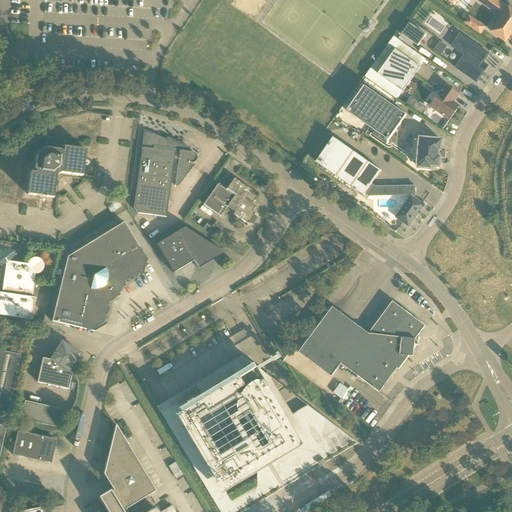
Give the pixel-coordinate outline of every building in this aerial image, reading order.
[(497,0),(476,0),(502,18),(492,32),(506,42),(511,33),(511,9),(509,8),(497,0)] [(486,28),(469,17),(464,24),(481,35),(486,28)] [(418,46),(426,35),(410,23),(402,35),(418,46)] [(489,54),(460,34),(452,47),(460,53),(463,49),(467,52),(456,68),(477,82),(485,70),(480,67),(489,54)] [(440,41),(435,50),(442,54),(448,45),(440,41)] [(378,74),(403,92),(421,67),(396,50),(378,74)] [(388,142),(396,130),(397,130),(398,131),(400,127),(399,127),(407,115),(406,115),(365,86),(347,112),(388,140),(387,141),(388,142)] [(430,106),(450,120),(459,107),(453,102),(458,95),(447,86),(442,94),(440,93),(430,106)] [(144,131),(134,208),(138,213),(166,217),(171,184),(178,185),(193,165),(190,163),(192,163),(194,162),(196,161),(197,159),(196,156),(195,154),(194,153),(192,152),(184,151),(185,146),(167,138),(166,141),(144,131)] [(333,137),(316,162),(364,196),(381,171),(333,137)] [(420,139),(420,143),(414,142),(412,161),(418,161),(418,165),(419,165),(419,168),(431,169),(431,166),(439,167),(440,157),(439,157),(439,151),(441,151),(442,141),(420,139)] [(35,171),(35,173),(30,172),(27,195),(53,198),(56,177),(61,173),(82,176),(86,150),(63,147),(63,152),(61,152),(61,151),(45,148),(36,155),(34,171),(35,171)] [(217,184),(212,192),(203,205),(220,217),(227,207),(235,212),(233,214),(247,224),(255,214),(252,211),(255,206),(252,204),(256,197),(250,193),(251,191),(234,179),(226,190),(217,184)] [(370,195),(381,195),(381,187),(376,187),(370,195)] [(418,214),(424,205),(412,196),(396,218),(409,227),(415,218),(418,214)] [(67,257),(52,322),(95,332),(107,324),(104,323),(108,303),(111,302),(114,300),(116,297),(119,294),(121,291),(122,288),(123,285),(124,282),(141,272),(143,275),(143,274),(147,260),(124,222),(67,257)] [(224,253),(184,228),(156,245),(174,273),(193,261),(198,269),(224,253)] [(2,293),(0,292),(0,315),(32,320),(35,298),(32,297),(35,274),(37,274),(39,273),(41,272),(43,270),(44,268),(44,265),(43,263),(42,261),(40,260),(38,258),(36,258),(34,258),(32,259),(30,260),(28,262),(28,264),(15,262),(17,250),(0,247),(0,268),(1,269),(1,271),(5,272),(2,293)] [(399,370),(409,356),(413,357),(414,350),(418,345),(415,344),(416,339),(425,326),(393,302),(369,334),(333,307),(299,353),(332,377),(341,364),(380,393),(397,369),(399,370)] [(69,372),(81,354),(62,342),(50,360),(43,358),(37,383),(68,390),(72,374),(69,372)] [(0,413),(7,415),(21,355),(0,350),(0,413)] [(256,364),(254,364),(242,356),(157,407),(220,511),(236,511),(355,441),(308,405),(277,382),(259,368),(256,364)] [(336,394),(343,397),(348,388),(340,384),(336,394)] [(24,404),(21,420),(60,428),(63,413),(24,404)] [(156,491),(124,439),(116,425),(103,474),(113,491),(111,492),(110,491),(98,498),(106,511),(158,511),(156,508),(148,511),(127,511),(126,510),(156,491)] [(17,431),(12,455),(50,463),(55,440),(17,431)] [(177,479),(184,475),(176,463),(169,467),(177,479)]
